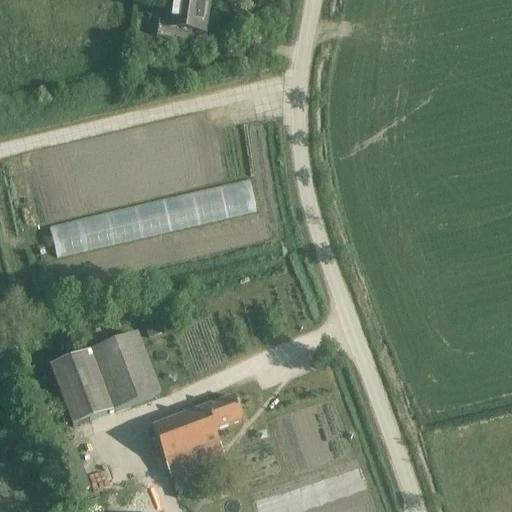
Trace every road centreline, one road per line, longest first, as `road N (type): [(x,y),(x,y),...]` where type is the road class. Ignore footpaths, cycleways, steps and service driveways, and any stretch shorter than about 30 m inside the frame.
road 1 (unclassified): [(414,511),(319,243),(298,150),(296,80),(312,0)]
road 2 (track): [(0,150),(296,80)]
